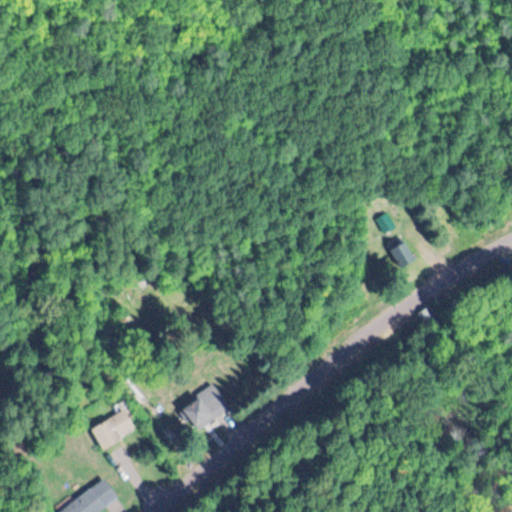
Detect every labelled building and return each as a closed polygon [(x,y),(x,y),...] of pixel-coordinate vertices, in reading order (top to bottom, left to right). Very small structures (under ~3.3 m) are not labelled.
[(386,232),(397,225),(388,210),(376,216),(386,232)] [(400,266),(414,257),(403,239),(389,248),(400,266)] [(418,313),(429,324),(439,314),(428,303),(418,313)] [(179,407),(216,381),(231,403),(195,429),(179,407)] [(102,446),(132,429),(120,408),(90,425),(102,446)] [(72,511),(91,511),(115,494),(103,478),(67,505),(72,511)]
